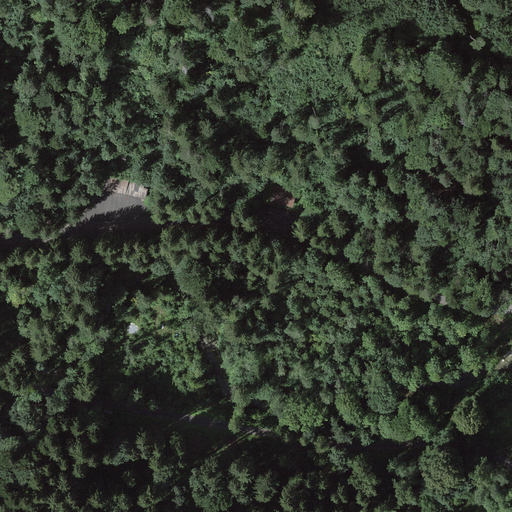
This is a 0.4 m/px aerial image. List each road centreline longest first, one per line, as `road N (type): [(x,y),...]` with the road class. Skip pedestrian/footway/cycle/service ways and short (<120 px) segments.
road 1 (unclassified): [(511,307),(447,303),(284,231),(224,220),(0,239)]
road 2 (track): [(0,384),(351,447),(470,442),(511,466)]
